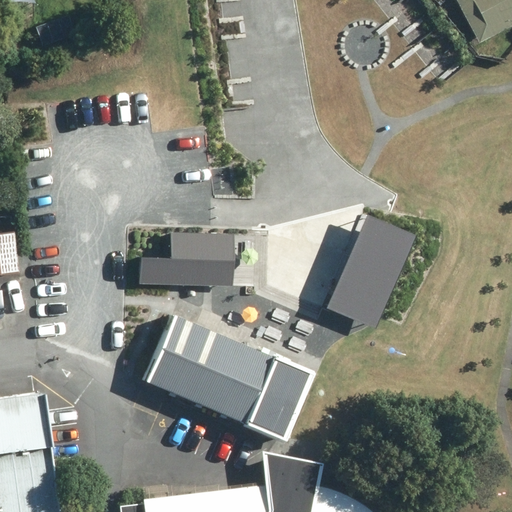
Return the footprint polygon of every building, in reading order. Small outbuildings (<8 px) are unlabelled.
[(511,0),(453,0),(476,43),(511,24),(511,0)] [(35,24),(42,45),(84,32),(77,11),(35,24)] [(231,229),(167,228),(167,252),(138,252),(138,277),(218,278),(218,276),(231,276),(231,229)] [(11,232),(0,232),(0,275),(17,274),(11,232)] [(143,380),(282,439),(311,372),(172,313),(143,380)] [(358,392),(373,399),(378,387),(364,380),(358,392)] [(0,511),(58,511),(42,392),(0,397),(0,511)] [(263,486),(140,500),(140,504),(116,507),(116,511),(366,511),(357,505),(347,499),(336,494),(314,487),(318,464),(259,454),(263,486)]
